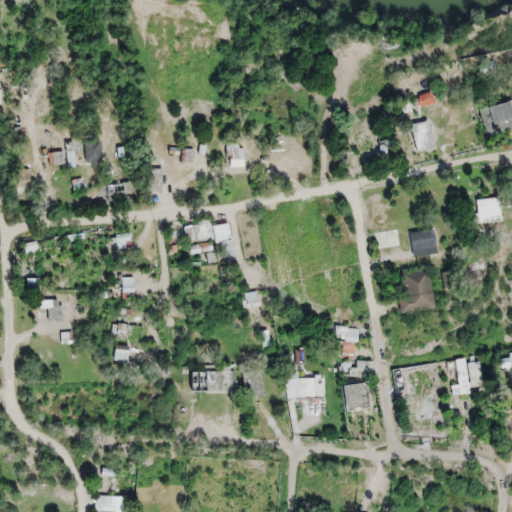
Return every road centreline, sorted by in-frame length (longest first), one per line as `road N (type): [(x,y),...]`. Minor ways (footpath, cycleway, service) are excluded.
road 1 (residential): [(511,145),(213,211),(5,232)]
road 2 (residential): [(499,511),(503,471),(488,459),(399,449),(351,182)]
road 3 (residential): [(5,232),(11,403),(81,472),(83,511)]
